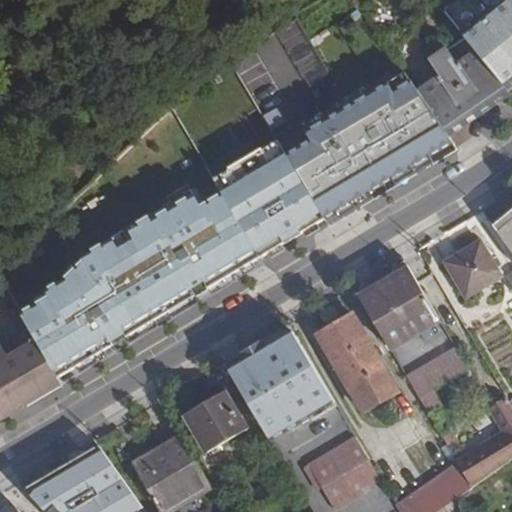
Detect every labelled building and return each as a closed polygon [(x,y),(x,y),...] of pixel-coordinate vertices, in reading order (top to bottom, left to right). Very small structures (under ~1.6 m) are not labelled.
[(291,0),(287,4),(294,16),(302,29),(351,0),(291,0)] [(511,0),(462,0),(447,13),(466,37),(510,91),(511,89),(511,0)] [(285,6),(260,30),(271,49),(301,31),(285,6)] [(439,75),(419,89),(449,133),(468,119),(510,91),(466,37),(430,62),(439,75)] [(308,190),(327,222),(458,147),(449,133),(419,89),(401,99),(396,91),(312,139),(317,147),(292,162),(308,190)] [(218,183),(226,197),(290,158),(282,144),(218,183)] [(292,162),(290,158),(226,197),(233,210),(253,243),(263,261),(327,222),(308,190),(292,162)] [(141,201),(149,198),(149,200),(192,185),(184,164),(157,173),(153,163),(131,171),(141,201)] [(239,251),(253,243),(233,210),(220,218),(219,216),(194,231),(186,217),(171,226),(179,239),(178,240),(200,278),(242,254),(239,251)] [(511,220),(498,232),(511,252),(511,220)] [(503,276),(481,241),(445,262),(466,298),(503,276)] [(137,317),(180,292),(179,290),(190,284),(168,247),(155,254),(158,260),(118,285),(137,317)] [(362,300),(390,348),(439,319),(403,258),(373,276),(380,290),(362,300)] [(106,325),(83,286),(40,311),(63,350),(106,325)] [(398,392),(354,315),(319,336),(364,412),(398,392)] [(251,369),(288,430),(334,401),(289,325),(241,354),(251,369)] [(0,423),(64,387),(37,341),(9,357),(0,362),(0,423)] [(0,342),(0,362),(9,357),(0,342)] [(456,347),(407,376),(420,398),(433,390),(468,370),(456,347)] [(234,379),(270,440),(288,430),(251,369),(234,379)] [(433,390),(420,398),(429,414),(443,407),(433,390)] [(208,455),(248,431),(224,391),(185,414),(208,455)] [(505,431),(456,461),(472,487),(511,458),(511,405),(508,398),(492,408),(505,431)] [(309,464),(321,485),(335,508),(382,480),(355,435),(309,464)] [(161,511),(167,511),(211,487),(181,438),(152,455),(158,465),(141,476),(161,511)] [(101,445),(26,490),(47,511),(134,511),(143,507),(101,445)] [(134,465),(141,476),(158,465),(152,455),(134,465)] [(456,461),(396,504),(401,511),(435,511),(454,499),(472,487),(456,461)] [(305,466),(318,487),(321,485),(309,464),(305,466)] [(454,499),(435,511),(463,511),(465,511),(454,499)]
